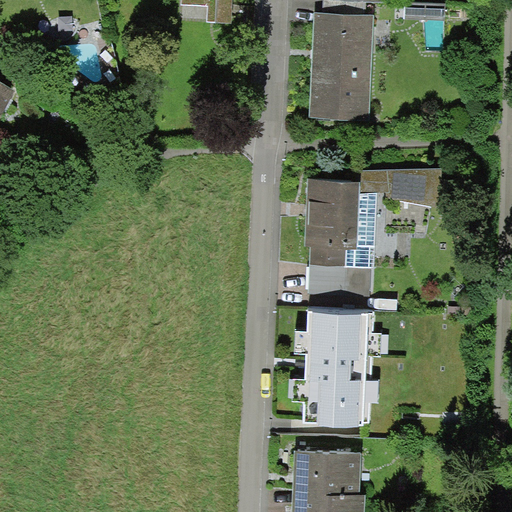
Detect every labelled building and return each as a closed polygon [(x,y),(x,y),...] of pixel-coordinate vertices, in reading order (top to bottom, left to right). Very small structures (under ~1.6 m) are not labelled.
[(182,0),(182,2),(209,3),(208,18),(229,19),(229,12),(229,0),(182,0)] [(313,89),(312,113),(366,116),(370,14),(360,14),(360,0),(322,0),(322,12),(317,12),(313,89)] [(0,83),(0,108),(10,90),(0,83)] [(387,189),(387,195),(439,204),(440,168),(353,170),(353,180),(309,178),(307,224),(306,241),(312,242),(309,291),(367,294),(370,243),(374,244),(376,190),(387,189)] [(300,429),(363,431),(366,323),(303,321),(300,372),(300,429)] [(295,510),(337,511),(357,511),(358,491),(354,491),(356,452),(360,453),(360,451),(298,448),(295,500),(295,510)]
